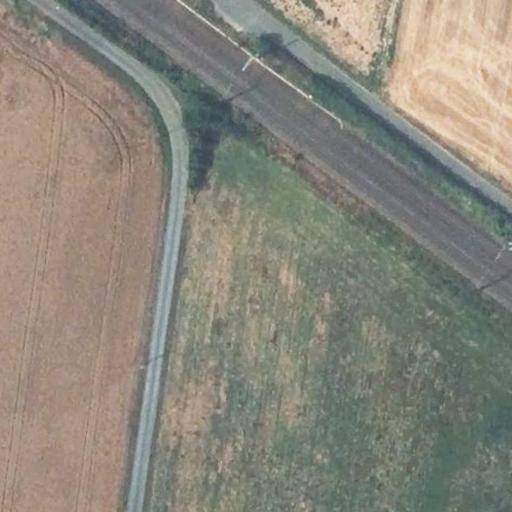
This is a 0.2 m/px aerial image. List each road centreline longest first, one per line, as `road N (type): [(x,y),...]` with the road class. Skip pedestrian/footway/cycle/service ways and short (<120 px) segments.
road 1 (unclassified): [(39,0),(138,70),(167,103),(178,134),(181,171),(134,511)]
road 2 (unclassified): [(511,205),(239,0)]
